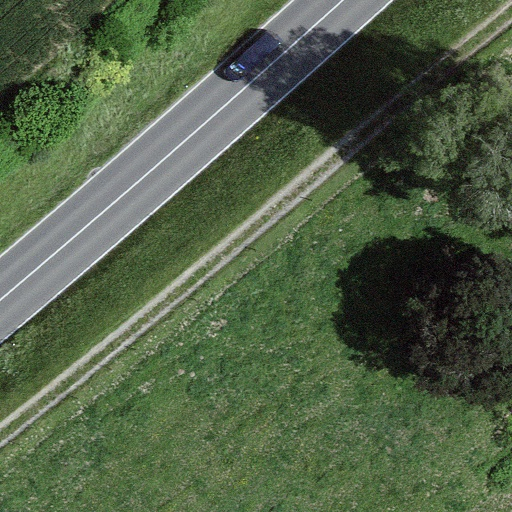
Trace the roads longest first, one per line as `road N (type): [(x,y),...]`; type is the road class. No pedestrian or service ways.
road 1 (track): [(0,436),(511,10)]
road 2 (secondary): [(0,295),(341,0)]
